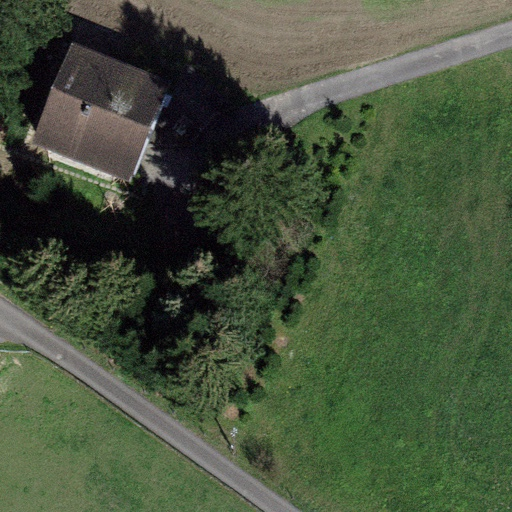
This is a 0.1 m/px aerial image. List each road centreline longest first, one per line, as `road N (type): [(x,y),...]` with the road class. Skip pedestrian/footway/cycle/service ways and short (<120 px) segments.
road 1 (track): [(0,331),(264,511)]
road 2 (track): [(231,134),(511,33)]
